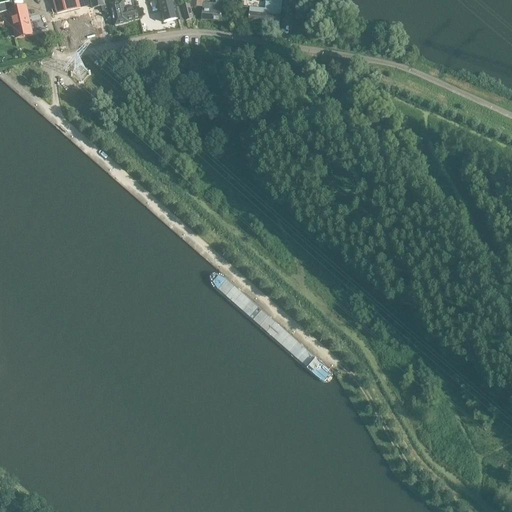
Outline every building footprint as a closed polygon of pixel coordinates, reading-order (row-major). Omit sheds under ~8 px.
[(53,0),(57,14),(82,8),(79,0),(53,0)] [(104,0),(90,0),(92,9),(101,7),(103,12),(104,12),(106,14),(109,13),(110,11),(111,10),(115,26),(129,23),(140,20),(137,8),(126,10),(124,1),(105,5),(104,0)] [(150,0),(150,1),(155,0),(158,0),(164,23),(178,20),(174,5),(172,0),(150,0)] [(202,10),(201,21),(221,23),(223,5),(206,4),(206,0),(191,0),(191,6),(191,9),(202,10)] [(248,23),(280,27),(282,3),(266,1),(265,10),(250,8),(248,23)] [(0,13),(9,11),(15,37),(32,33),(26,7),(13,10),(11,2),(0,4),(0,13)] [(194,20),(191,9),(191,6),(190,4),(181,6),(186,22),(194,20)] [(295,13),(306,14),(307,8),(304,8),(304,6),(297,5),(296,7),(295,13)]
